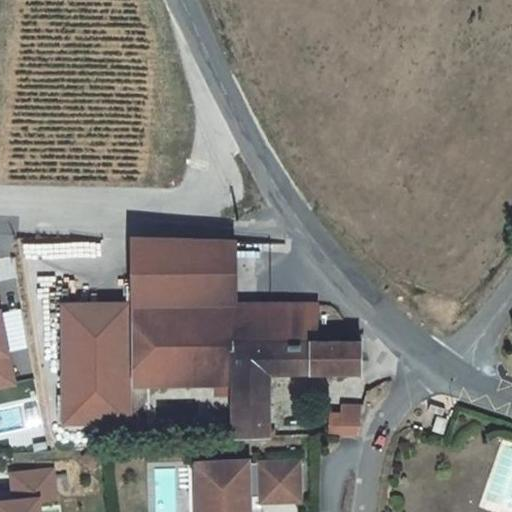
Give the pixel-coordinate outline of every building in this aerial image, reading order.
[(121,312),(219,309),(218,249),(120,250),(121,312)] [(303,344),(302,308),(219,309),(121,312),(122,392),(205,388),(206,402),(223,401),(227,444),(259,442),(259,441),(265,441),(265,433),(259,433),(259,376),(349,373),(349,344),(303,344)] [(0,313),(0,349),(12,347),(4,312),(0,313)] [(50,313),(53,429),(117,429),(114,312),(50,313)] [(319,417),(320,439),(349,437),(355,406),(331,406),(331,417),(319,417)] [(422,440),(431,444),(435,430),(426,426),(422,440)] [(244,511),(244,501),(249,501),(292,500),(291,466),(200,469),(201,502),(191,503),(190,511),(244,511)] [(201,502),(200,469),(189,470),(191,503),(201,502)] [(0,511),(28,511),(28,504),(44,502),(41,475),(1,478),(4,505),(0,505),(0,511)] [(293,509),(292,500),(249,501),(250,510),(293,509)]
